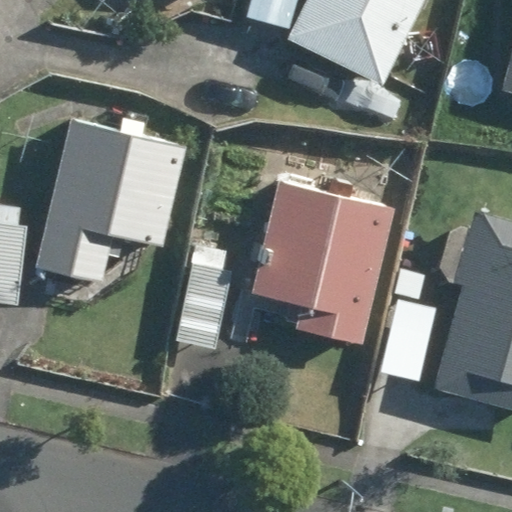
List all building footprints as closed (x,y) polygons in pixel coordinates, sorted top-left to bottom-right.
[(369,84),(409,0),(297,0),(278,40),(369,84)] [(511,102),(511,0),(510,0),(488,97),(511,102)] [(91,283),(101,237),(148,247),(169,148),(56,124),(25,269),(91,283)] [(240,291),(287,301),(282,330),(350,344),(379,207),(262,183),(240,291)] [(0,304),(10,304),(10,206),(0,205),(0,304)] [(511,415),(511,226),(465,215),(421,393),(511,415)] [(226,249),(187,242),(169,343),(208,350),(226,249)] [(415,273),(390,268),(369,377),(414,385),(428,310),(409,306),(415,273)]
